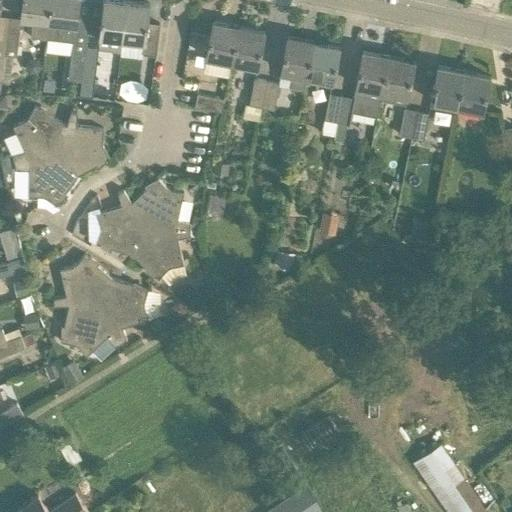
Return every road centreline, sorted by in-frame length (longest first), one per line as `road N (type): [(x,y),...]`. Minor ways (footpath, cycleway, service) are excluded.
road 1 (residential): [(511,40),(322,0)]
road 2 (residential): [(156,159),(184,0)]
